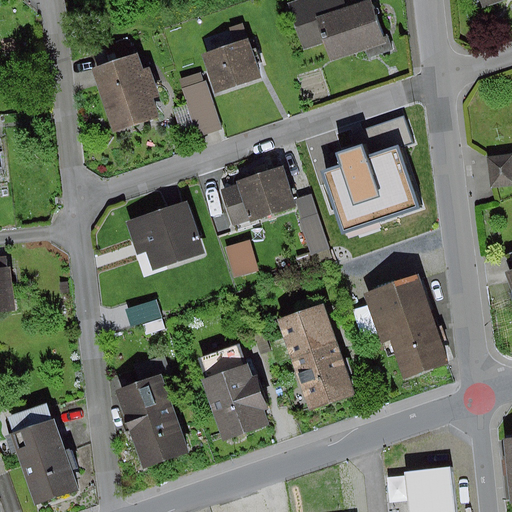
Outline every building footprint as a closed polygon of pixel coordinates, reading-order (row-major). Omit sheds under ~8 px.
[(333,60),(385,43),(370,1),(348,9),(344,0),(301,0),(289,4),(305,50),(327,43),(333,60)] [(248,39),(202,55),(216,94),(262,78),(248,39)] [(140,55),(95,69),(115,131),(160,116),(155,102),(140,55)] [(208,83),(185,90),(199,137),(211,133),(222,130),(208,83)] [(336,163),(319,169),(343,239),(429,212),(404,142),(374,152),(370,138),(332,151),(336,163)] [(0,185),(14,184),(9,141),(0,141),(0,185)] [(511,151),(492,152),(494,187),(511,186),(511,151)] [(292,168),(228,191),(242,232),(302,211),(317,255),(336,249),(317,195),(303,199),(292,168)] [(174,206),(127,222),(136,248),(138,254),(147,251),(155,272),(208,254),(190,201),(174,206)] [(257,244),(233,251),(241,278),(266,270),(257,244)] [(0,315),(26,314),(22,271),(0,272),(0,315)] [(405,341),(418,377),(450,365),(419,274),(365,293),(384,349),(405,341)] [(156,303),(130,312),(132,318),(134,325),(160,317),(156,303)] [(335,306),(289,322),(321,412),(366,396),(335,306)] [(208,363),(240,443),(282,427),(276,413),(284,410),(270,375),(263,378),(250,346),(208,363)] [(174,377),(128,393),(156,472),(203,455),(174,377)] [(14,439),(39,511),(53,511),(94,498),(68,423),(63,425),(57,408),(20,421),(25,435),(14,439)] [(463,511),(459,470),(414,475),(418,511),(463,511)]
